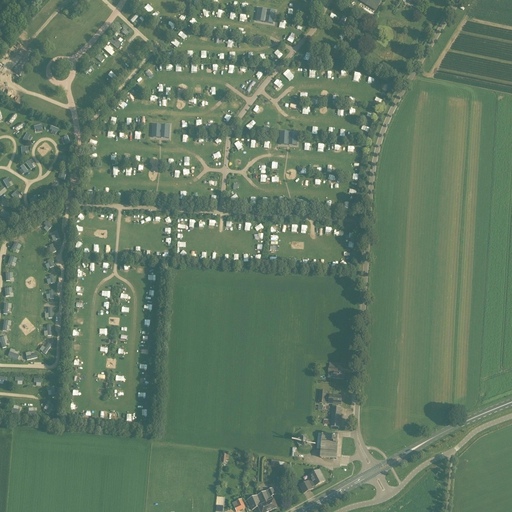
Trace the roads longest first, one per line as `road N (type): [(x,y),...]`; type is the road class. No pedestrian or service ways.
road 1 (tertiary): [(374,472),(356,429),(377,144),(458,0)]
road 2 (primary): [(511,402),(374,472)]
